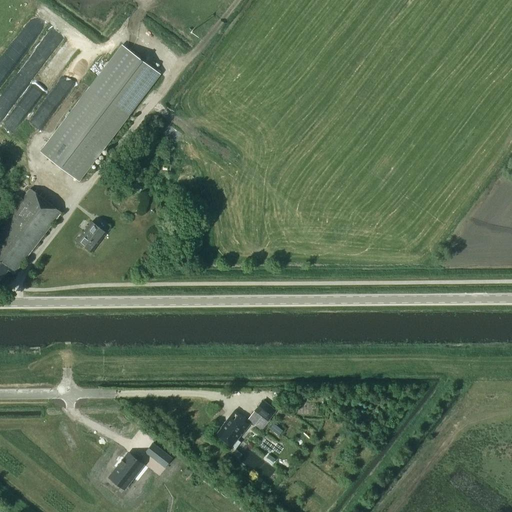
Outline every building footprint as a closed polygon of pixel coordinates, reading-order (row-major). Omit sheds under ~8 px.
[(79,180),(128,116),(160,74),(122,45),(90,88),(41,151),(79,180)] [(14,104),(0,135),(13,142),(27,110),(14,104)] [(14,274),(61,212),(31,188),(0,228),(0,278),(1,279),(8,270),(14,274)] [(106,233),(92,221),(77,240),(91,252),(106,233)] [(263,401),(257,408),(260,411),(259,413),(268,420),(275,411),(263,401)] [(226,425),(218,435),(231,445),(243,429),(245,430),(251,423),(241,415),(235,410),(230,417),(224,423),(226,425)] [(162,447),(155,456),(166,465),(173,456),(162,447)] [(130,451),(115,471),(129,482),(145,462),(130,451)] [(275,459),(269,454),(266,459),(272,464),(275,459)]
